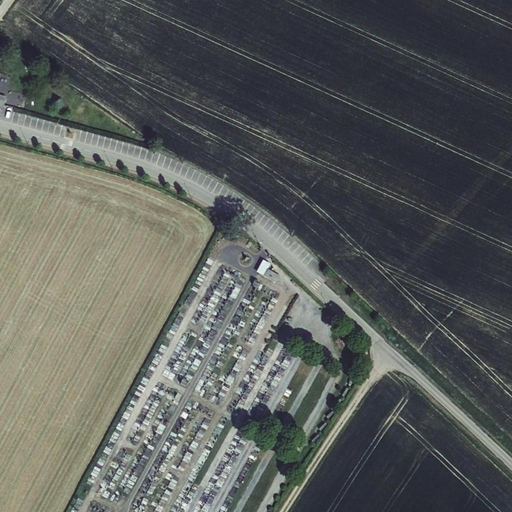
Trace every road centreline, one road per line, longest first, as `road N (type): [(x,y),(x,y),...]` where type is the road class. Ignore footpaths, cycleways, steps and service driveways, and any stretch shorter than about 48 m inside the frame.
road 1 (tertiary): [(0,127),(141,165),(233,211),(511,464)]
road 2 (track): [(387,351),(285,511)]
